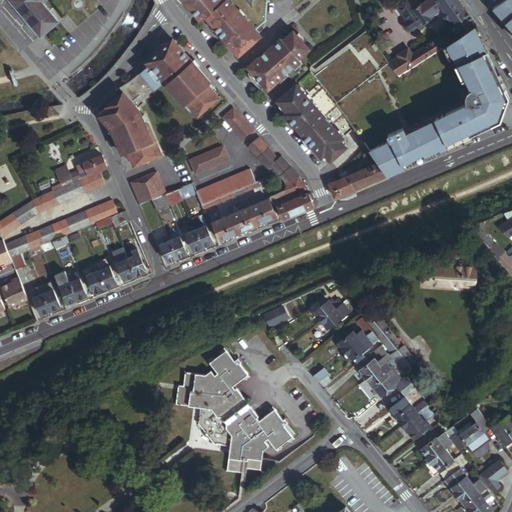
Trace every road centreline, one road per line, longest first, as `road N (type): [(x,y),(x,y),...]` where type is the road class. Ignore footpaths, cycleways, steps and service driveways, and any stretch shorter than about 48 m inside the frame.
road 1 (residential): [(169,3),(309,168),(332,213)]
road 2 (secondary): [(332,213),(511,135)]
road 3 (residential): [(0,17),(55,79),(90,49),(125,0)]
road 4 (secondary): [(164,283),(332,213)]
road 5 (secondary): [(0,351),(164,283)]
road 6 (residential): [(77,106),(135,53),(169,3)]
road 7 (residential): [(350,430),(242,511)]
road 8 (residential): [(123,185),(8,240)]
